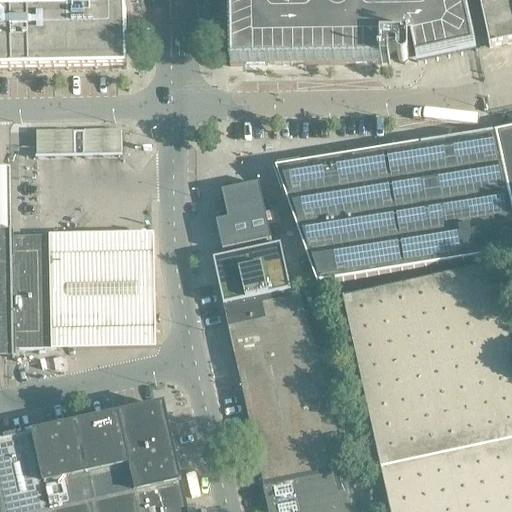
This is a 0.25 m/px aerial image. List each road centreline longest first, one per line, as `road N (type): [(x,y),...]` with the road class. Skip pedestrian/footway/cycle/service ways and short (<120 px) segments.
road 1 (residential): [(174,108),(380,107),(481,91)]
road 2 (residential): [(196,367),(176,234),(174,108)]
road 3 (residential): [(0,408),(196,367)]
road 4 (residential): [(0,107),(174,108)]
road 5 (residential): [(228,511),(196,367)]
